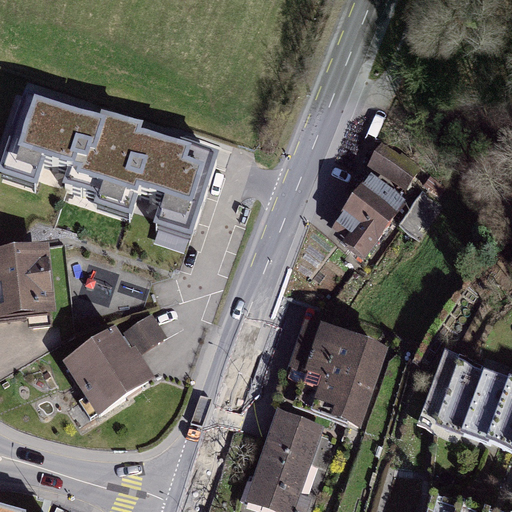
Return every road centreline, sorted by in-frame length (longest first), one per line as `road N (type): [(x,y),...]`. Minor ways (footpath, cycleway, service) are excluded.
road 1 (tertiary): [(182,511),(263,273),(371,0)]
road 2 (tertiary): [(182,511),(0,462)]
